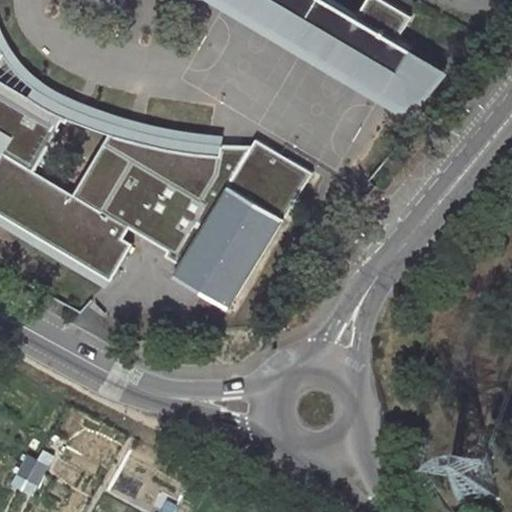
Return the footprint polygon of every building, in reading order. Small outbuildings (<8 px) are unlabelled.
[(0,0),(0,78),(65,115),(111,134),(167,148),(222,155),(223,143),(224,135),(171,127),(116,114),(72,97),(40,79),(12,48),(0,22),(0,0)] [(227,0),(414,107),(445,66),(400,40),(413,18),(381,0),(370,0),(361,16),(333,0),(227,0)] [(0,151),(3,153),(33,170),(65,115),(0,78),(0,151)] [(167,148),(111,134),(75,194),(131,225),(175,248),(219,174),(222,155),(167,148)] [(311,170),(257,138),(254,144),(184,262),(177,275),(231,306),(311,170)] [(219,174),(175,248),(172,255),(184,262),(254,144),(223,143),(222,155),(219,174)] [(75,194),(33,170),(3,153),(0,157),(0,210),(111,278),(131,243),(123,238),(131,225),(75,194)]
